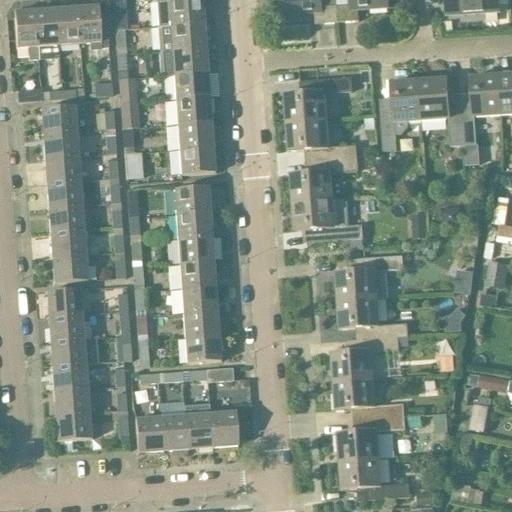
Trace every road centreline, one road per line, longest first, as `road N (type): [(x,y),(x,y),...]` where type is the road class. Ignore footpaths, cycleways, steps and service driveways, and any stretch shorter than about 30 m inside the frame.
road 1 (residential): [(276,480),(245,65)]
road 2 (residential): [(21,499),(0,191)]
road 3 (residential): [(21,499),(276,480)]
road 4 (residential): [(245,65),(425,52)]
